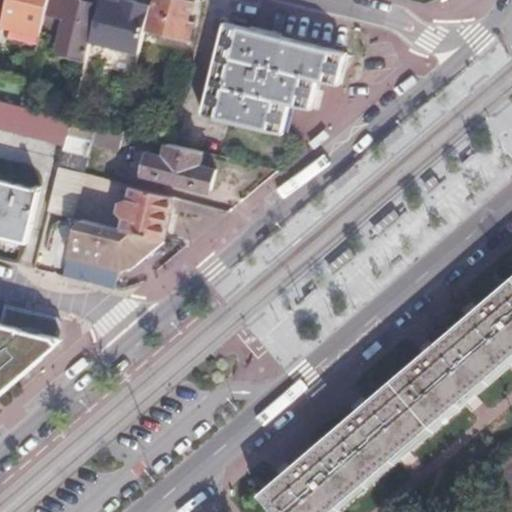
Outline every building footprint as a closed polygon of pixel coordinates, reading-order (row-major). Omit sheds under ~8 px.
[(7,0),(7,4),(14,6),(13,10),(36,16),(40,0),(7,0)] [(82,0),(48,0),(42,27),(62,32),(57,51),(85,58),(98,9),(81,5),(82,0)] [(141,44),(147,46),(150,33),(188,42),(192,26),(187,25),(192,5),(171,0),(154,0),(147,32),(144,31),(141,44)] [(98,9),(85,58),(105,63),(108,54),(137,61),(138,54),(141,44),(144,31),(150,8),(129,2),(129,6),(121,4),(120,7),(100,2),(98,9)] [(33,59),(41,30),(28,26),(20,56),(33,59)] [(347,57),(226,28),(203,117),(282,137),(290,107),(311,112),(318,82),(340,87),(347,57)] [(165,50),(147,46),(141,44),(138,54),(163,60),(165,50)] [(178,64),(187,66),(189,56),(180,54),(178,64)] [(0,104),(0,129),(63,146),(69,122),(0,104)] [(123,136),(69,122),(63,146),(57,170),(82,176),(90,144),(119,151),(123,136)] [(162,145),(135,139),(132,149),(145,152),(145,149),(160,153),(162,145)] [(198,155),(169,147),(165,160),(150,157),(145,178),(211,194),(216,172),(195,167),(198,155)] [(82,176),(57,170),(46,214),(71,220),(82,176)] [(37,193),(0,183),(0,237),(25,243),(37,193)] [(125,217),(121,232),(163,243),(174,199),(131,189),(129,201),(121,202),(119,206),(119,212),(125,217)] [(72,227),(65,258),(117,271),(131,270),(163,243),(121,232),(79,222),(72,227)] [(117,271),(65,258),(60,275),(113,288),(117,271)] [(511,291),(445,349),(263,504),(269,511),(345,511),(511,374),(511,373),(511,291)] [(0,386),(53,340),(0,326),(0,386)]
